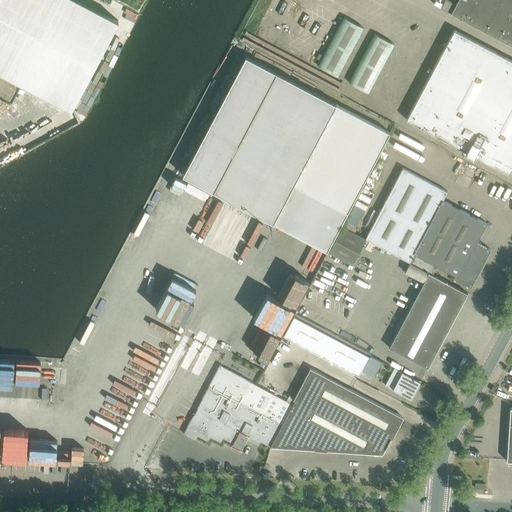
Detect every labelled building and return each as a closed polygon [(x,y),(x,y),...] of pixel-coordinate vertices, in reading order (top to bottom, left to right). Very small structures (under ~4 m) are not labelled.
[(118,21),(79,0),(0,0),(0,71),(71,109),(118,21)] [(511,0),(457,0),(455,4),(446,0),(444,0),(441,8),(511,45),(511,0)] [(337,76),(363,27),(344,17),(318,66),(337,76)] [(406,119),(508,174),(511,167),(511,60),(454,29),(406,119)] [(375,34),(349,82),(368,92),(394,44),(375,34)] [(245,56),(182,175),(326,251),(389,132),(245,56)] [(447,191),(403,167),(365,238),(410,262),(410,261),(433,273),(437,265),(454,275),(453,277),(471,286),(478,273),(477,273),(482,262),(483,262),(490,249),(476,242),(486,223),(443,200),(447,191)] [(342,227),(328,253),(351,264),(364,239),(342,227)] [(403,272),(422,280),(426,270),(407,262),(403,272)] [(427,368),(467,293),(428,272),(389,347),(427,368)] [(259,322),(277,331),(289,309),(284,306),(284,305),(271,298),(259,322)] [(322,356),(332,336),(294,316),(283,335),(322,356)] [(260,369),(272,343),(252,334),(241,360),(260,369)] [(369,355),(332,336),(322,356),(358,375),(369,355)] [(370,355),(361,371),(373,377),(374,374),(381,361),(370,355)] [(12,404),(24,406),(26,387),(35,388),(37,385),(38,375),(30,370),(25,369),(26,361),(20,357),(15,365),(12,385),(18,389),(13,396),(12,404)] [(221,366),(184,433),(195,439),(197,434),(207,440),(210,435),(220,441),(223,436),(232,442),(235,438),(245,443),(247,439),(257,444),(260,440),(271,446),(292,405),(221,366)] [(292,405),(271,446),(315,449),(315,450),(316,450),(316,449),(326,450),(326,451),(327,451),(327,450),(338,450),(339,436),(372,438),(371,453),(382,453),(384,448),(385,448),(390,438),(382,433),(393,412),(310,367),(304,378),(315,383),(303,404),(295,400),(294,400),(292,405)] [(385,384),(395,390),(411,398),(420,381),(394,367),(385,384)] [(24,436),(24,440),(0,438),(0,454),(49,457),(50,437),(24,436)] [(67,459),(68,449),(58,449),(58,458),(67,459)]
